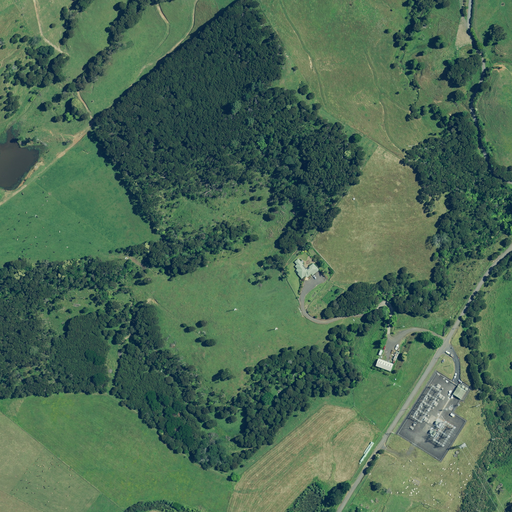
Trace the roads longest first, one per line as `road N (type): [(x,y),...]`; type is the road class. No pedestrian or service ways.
road 1 (unclassified): [(335,511),(472,292),(511,254)]
road 2 (unclassified): [(511,186),(491,178),(479,158),(469,112),(482,73),(465,0)]
